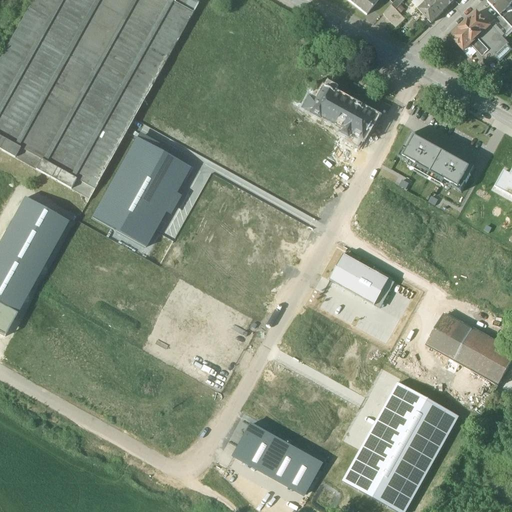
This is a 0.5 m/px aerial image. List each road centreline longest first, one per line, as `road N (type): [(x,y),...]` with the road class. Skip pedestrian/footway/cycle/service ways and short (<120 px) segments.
road 1 (residential): [(0,372),(189,472),(418,68)]
road 2 (tertiary): [(408,62),(296,0)]
